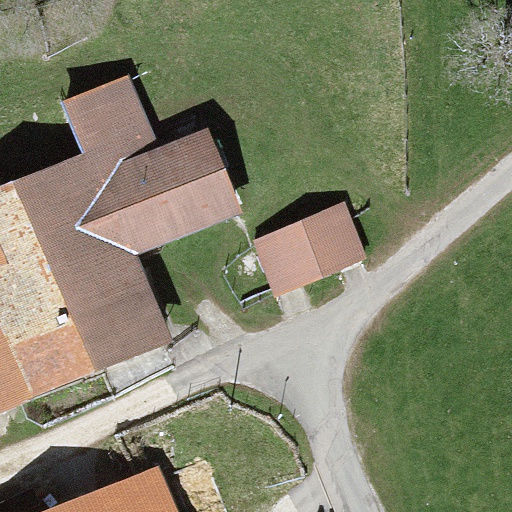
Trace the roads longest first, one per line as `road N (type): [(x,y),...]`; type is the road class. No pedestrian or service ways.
road 1 (unclassified): [(511,180),(375,302),(335,356),(331,413),(369,511)]
road 2 (track): [(0,477),(226,372),(335,356)]
